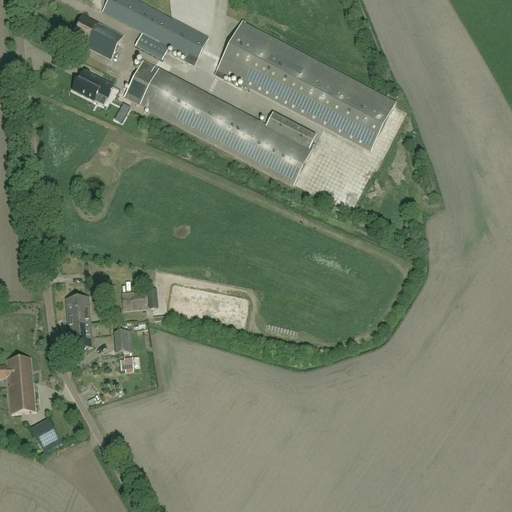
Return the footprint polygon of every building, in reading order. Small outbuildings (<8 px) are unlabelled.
[(158,43),(170,20),(130,0),(110,0),(103,14),(142,35),(136,46),(163,60),(169,49),(158,43)] [(111,61),(123,38),(97,24),(97,25),(83,17),(70,40),(111,61)] [(172,22),(164,40),(184,49),(186,45),(198,50),(205,36),(172,22)] [(243,23),(215,78),(223,82),(226,77),(371,153),(395,106),(244,26),(245,24),(243,23)] [(293,188),(312,152),(310,150),(316,138),(273,115),(266,127),(190,87),(142,62),(124,99),(172,124),(171,124),(293,188)] [(84,73),(81,79),(79,78),(72,92),(94,103),(94,102),(98,94),(108,99),(113,88),(92,78),(84,73)] [(380,164),(405,112),(395,107),(370,159),(380,164)] [(347,155),(345,149),(328,147),(328,149),(325,153),(324,151),(318,155),(316,157),(318,160),(324,157),(326,161),(331,166),(331,169),(345,171),(343,183),(347,188),(353,185),(364,196),(367,166),(371,172),(376,167),(366,166),(366,170),(360,175),(358,175),(352,169),(349,163),(349,161),(347,158),(347,155)] [(310,162),(298,182),(316,193),(323,182),(313,176),(318,167),(310,162)] [(335,207),(350,203),(349,197),(339,199),(337,191),(325,194),(326,199),(332,197),(335,207)] [(119,313),(146,311),(145,293),(118,295),(119,313)] [(68,328),(90,327),(88,300),(66,301),(68,328)] [(90,327),(68,328),(70,352),(92,350),(90,327)] [(114,335),(116,355),(129,354),(127,333),(114,335)] [(131,358),(119,361),(123,374),(135,371),(131,358)] [(13,415),(36,413),(31,360),(8,362),(13,415)] [(43,446),(57,439),(52,427),(37,435),(43,446)]
